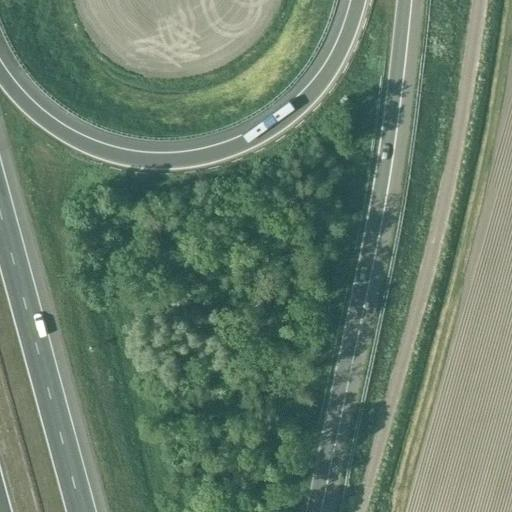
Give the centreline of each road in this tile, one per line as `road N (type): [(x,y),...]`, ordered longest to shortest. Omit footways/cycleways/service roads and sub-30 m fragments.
road 1 (unclassified): [(358,511),(441,198),(477,0)]
road 2 (motorway): [(312,511),(379,191),(403,0)]
road 3 (motorway): [(358,0),(339,52),(310,96),(256,137),(212,152),(145,157),(100,147),(44,118),(0,72)]
road 4 (motorway): [(82,511),(0,210)]
